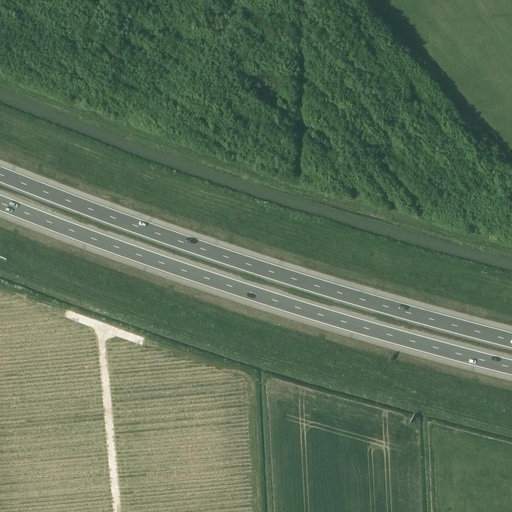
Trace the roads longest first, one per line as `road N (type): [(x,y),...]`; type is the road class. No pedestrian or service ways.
road 1 (motorway): [(0,200),(276,301),(511,367)]
road 2 (motorway): [(511,339),(300,281),(0,175)]
